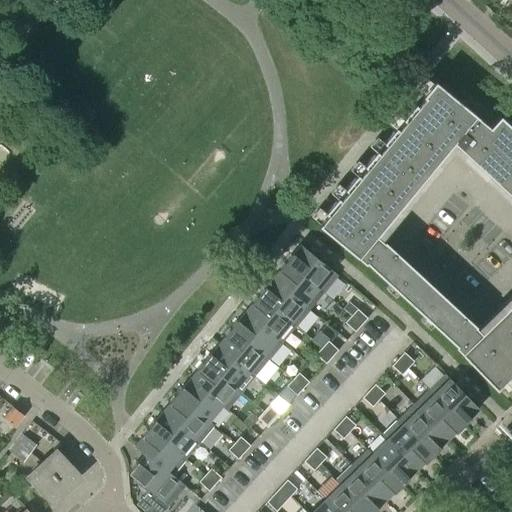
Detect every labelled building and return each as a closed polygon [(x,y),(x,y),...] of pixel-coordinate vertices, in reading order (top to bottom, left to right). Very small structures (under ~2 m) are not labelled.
[(339,200),(337,198),(324,214),(326,216),(318,226),(354,259),(355,257),(462,353),(460,354),(495,390),(505,380),(507,382),(511,377),(511,128),(498,115),(491,123),(488,126),(433,81),(421,96),(423,98),(416,106),(414,104),(402,120),(404,122),(397,130),(395,128),(382,143),(384,145),(378,153),(375,151),(363,167),(365,169),(358,177),(356,175),(343,190),(346,192),(339,200)] [(284,261),(323,293),(337,276),(300,245),(292,254),(291,253),(284,261)] [(323,293),(284,261),(277,270),(278,271),(272,279),(309,310),(323,293)] [(295,327),(309,310),(272,279),(265,287),(264,286),(257,295),(295,327)] [(295,327),(257,295),(250,303),(251,304),(244,312),(281,343),(295,327)] [(350,316),(360,325),(367,318),(357,309),(350,316)] [(268,360),(281,343),(244,312),(237,320),(236,319),(229,328),(268,360)] [(354,332),(360,325),(350,316),(344,323),(354,332)] [(254,376),(268,360),(229,328),(222,336),(223,337),(216,345),(254,376)] [(321,348),(331,357),(337,350),(327,341),(321,348)] [(254,376),(216,345),(210,353),(209,353),(202,361),(240,393),(254,376)] [(325,364),(331,357),(321,348),(315,354),(325,364)] [(397,359),(407,368),(413,361),(403,352),(397,359)] [(401,375),(407,368),(397,359),(391,366),(401,375)] [(240,393),(202,361),(195,370),(196,370),(189,379),(221,405),(220,406),(226,410),(240,393)] [(292,379),(302,389),(308,382),(298,373),(292,379)] [(444,374),(428,389),(462,425),(470,418),(469,417),(478,409),(444,374)] [(220,406),(221,405),(189,379),(182,387),(181,386),(174,394),(207,422),(208,421),(220,406)] [(296,395),(302,389),(292,379),(286,386),(296,395)] [(368,391),(378,400),(384,393),(374,384),(368,391)] [(462,425),(428,389),(412,404),(446,439),(453,432),(454,433),(462,425)] [(378,400),(368,391),(362,398),(371,407),(378,400)] [(161,412),(199,443),(213,425),(208,421),(207,422),(174,394),(167,403),(168,404),(161,412)] [(446,439),(412,404),(397,420),(431,455),(439,448),(438,447),(446,439)] [(263,411),(273,421),(279,414),(269,405),(263,411)] [(3,419),(14,427),(23,415),(12,407),(3,419)] [(266,427),(273,421),(263,411),(256,418),(266,427)] [(185,459),(199,443),(161,412),(154,420),(153,419),(147,427),(185,459)] [(338,423),(349,432),(355,425),(345,416),(338,423)] [(386,440),(415,469),(422,462),(423,463),(431,455),(397,420),(380,435),(385,440),(386,440)] [(342,439),(349,432),(338,423),(332,430),(342,439)] [(185,459),(147,427),(139,436),(140,437),(133,446),(143,454),(170,477),(172,475),(185,459)] [(21,433),(15,442),(29,453),(36,445),(21,433)] [(233,443),(243,452),(249,446),(239,436),(233,443)] [(415,469),(386,440),(385,440),(371,454),(370,455),(400,485),(408,478),(407,477),(415,469)] [(29,453),(15,442),(8,451),(23,462),(29,453)] [(237,459),(243,452),(233,443),(227,450),(237,459)] [(309,455),(319,464),(325,457),(315,448),(309,455)] [(400,485),(370,455),(371,454),(366,449),(350,465),(384,500),(391,492),(392,493),(400,485)] [(53,451),(38,464),(63,490),(77,477),(53,451)] [(172,475),(170,477),(143,454),(137,461),(136,461),(126,472),(142,485),(142,484),(168,506),(184,486),(172,475)] [(313,470),(319,464),(309,455),(303,461),(313,470)] [(63,490),(38,464),(24,477),(48,504),(63,490)] [(384,500),(350,465),(334,480),(339,486),(339,485),(365,511),(372,511),(377,508),(376,507),(384,500)] [(204,475),(214,484),(220,477),(210,468),(204,475)] [(214,484),(204,475),(198,482),(208,491),(214,484)] [(280,486),(290,496),(296,489),(286,480),(280,486)] [(365,511),(339,485),(339,486),(324,500),(335,511),(365,511)] [(284,502),(290,496),(280,486),(274,493),(284,502)] [(335,511),(324,500),(311,511),(335,511)]
